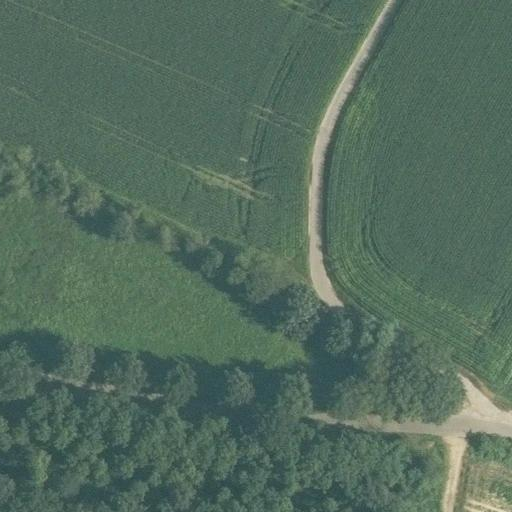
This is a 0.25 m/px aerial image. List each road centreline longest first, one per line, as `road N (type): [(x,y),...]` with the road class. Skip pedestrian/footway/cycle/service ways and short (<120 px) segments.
road 1 (unclassified): [(511,431),(289,421),(0,376)]
road 2 (unknown): [(0,151),(318,283)]
road 3 (track): [(318,283),(329,121),(397,0)]
road 4 (track): [(472,393),(335,309),(318,283)]
